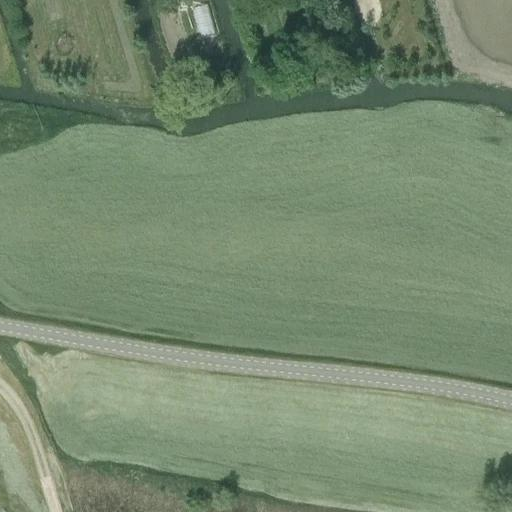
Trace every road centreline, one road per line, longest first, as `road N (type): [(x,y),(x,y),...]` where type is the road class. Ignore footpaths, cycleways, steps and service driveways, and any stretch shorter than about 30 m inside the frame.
road 1 (unclassified): [(0,326),(511,400)]
road 2 (track): [(54,511),(17,404),(0,390)]
